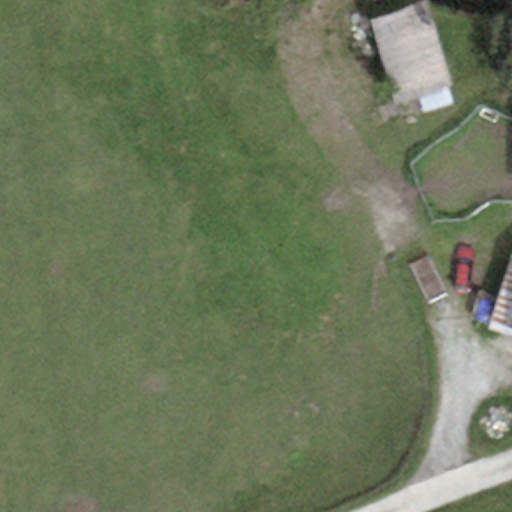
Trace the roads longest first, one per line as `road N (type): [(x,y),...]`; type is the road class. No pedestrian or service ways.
road 1 (track): [(441,491),(459,367),(449,322),(406,235),(308,83),(305,38),(320,0)]
road 2 (track): [(394,511),(511,463)]
